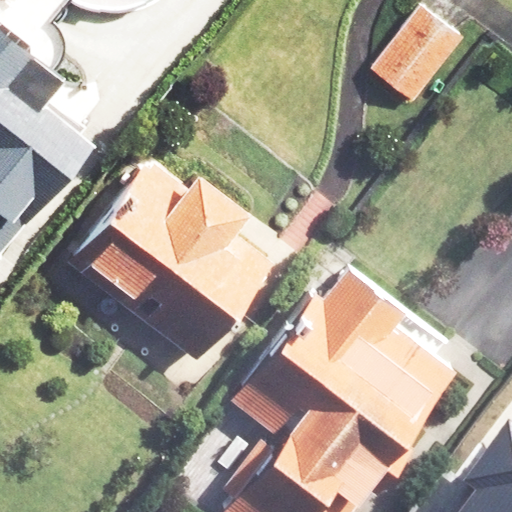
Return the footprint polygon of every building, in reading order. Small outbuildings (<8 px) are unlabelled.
[(457,29),(408,2),(368,75),(417,101),(457,29)] [(30,98),(49,69),(0,36),(0,244),(78,130),(30,98)] [(264,260),(148,163),(65,262),(181,359),(264,260)] [(253,345),(293,376),(202,492),(226,511),(351,511),(379,476),(366,465),(381,446),(451,358),(323,256),(253,345)] [(455,511),(511,511),(511,445),(511,447),(486,430),(438,500),(455,511)]
